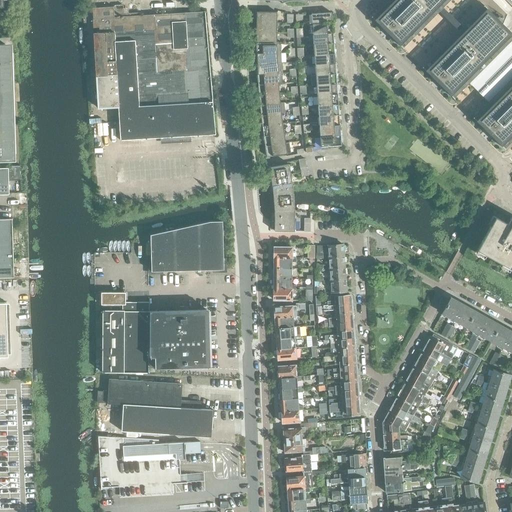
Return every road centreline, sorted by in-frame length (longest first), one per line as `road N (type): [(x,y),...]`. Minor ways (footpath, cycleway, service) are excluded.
road 1 (tertiary): [(254,511),(247,304),(221,0)]
road 2 (residential): [(507,165),(360,24)]
road 3 (residential): [(355,162),(346,32),(360,24)]
road 4 (residential): [(361,259),(369,373),(389,383)]
road 5 (residential): [(377,511),(372,415),(389,383)]
